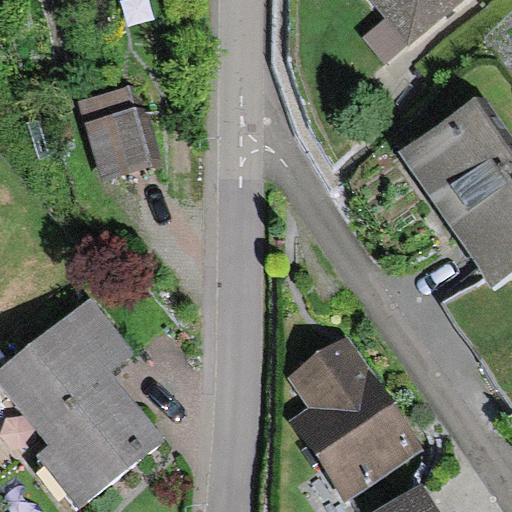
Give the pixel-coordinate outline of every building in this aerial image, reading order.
[(456,0),(365,0),(380,18),(358,35),(379,61),(456,0)] [(127,96),(80,109),(100,183),(146,171),(127,96)] [(511,170),(475,114),(401,163),(479,282),(443,306),(511,409),(511,170)] [(122,357),(85,310),(0,377),(0,391),(48,453),(34,464),(71,511),(155,445),(119,399),(100,375),(122,357)] [(374,395),(344,345),(288,379),(309,414),(289,426),(336,506),(413,460),(374,395)] [(429,511),(417,492),(385,511),(429,511)]
